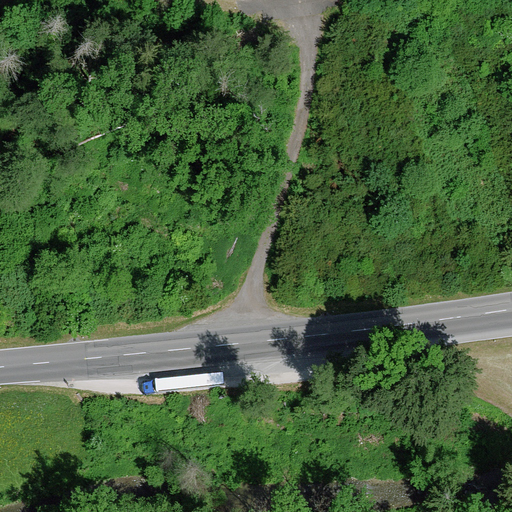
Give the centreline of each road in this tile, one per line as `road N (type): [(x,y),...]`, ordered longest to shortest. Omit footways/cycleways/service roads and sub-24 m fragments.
road 1 (track): [(236,344),(323,0)]
road 2 (primary): [(511,313),(236,344)]
road 3 (primary): [(0,366),(236,344)]
road 4 (track): [(314,17),(181,0)]
